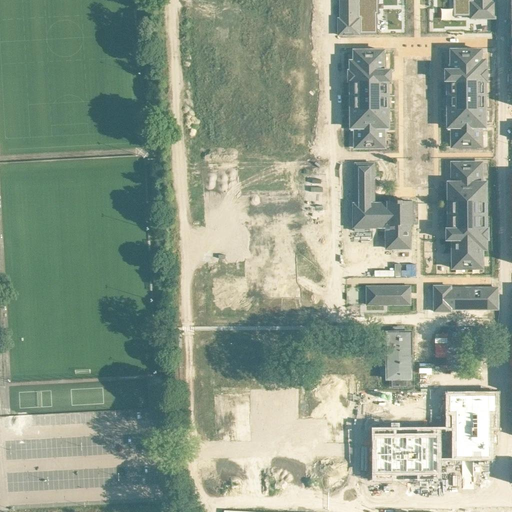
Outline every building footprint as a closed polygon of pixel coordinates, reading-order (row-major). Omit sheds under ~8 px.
[(223,0),(198,2),(199,15),(207,15),(207,21),(225,20),(223,0)] [(322,0),(301,0),(302,11),(323,11),(322,0)] [(340,0),(341,19),(338,19),(338,35),(359,35),(359,34),(377,34),(377,18),(373,18),(373,14),(377,14),(378,14),(378,0),(453,0),(453,16),(470,16),(470,19),(495,18),(495,2),(491,2),(490,0),(340,0)] [(323,11),(302,11),(302,22),(323,22),(323,11)] [(208,27),(199,28),(200,41),(226,39),(225,20),(207,21),(208,27)] [(323,22),(302,22),(302,32),(323,32),(323,22)] [(323,32),(302,32),(302,43),(323,43),(323,32)] [(323,43),(302,43),(302,55),(303,55),(323,55),(323,43)] [(451,70),(445,70),(446,81),(448,81),(448,127),(452,127),(452,147),(482,147),(481,127),(485,127),(485,81),(487,81),(487,69),(485,69),(485,60),(481,60),(481,50),(451,50),(451,70)] [(351,71),(348,71),(349,82),(351,82),(351,128),(355,128),(355,148),(384,148),(384,128),(388,128),(388,81),(390,81),(390,71),(384,71),(384,51),(354,51),(354,62),(351,62),(351,71)] [(227,55),(201,56),(202,70),(210,70),(210,76),(228,75),(227,55)] [(323,55),(303,55),(303,66),(317,66),(317,60),(323,60),(323,55)] [(317,66),(303,66),(303,77),(324,77),(323,72),(317,72),(317,66)] [(210,82),(202,83),(203,95),(229,94),(228,75),(210,76),(210,82)] [(324,77),(303,77),(303,88),(317,88),(317,81),(324,81),(324,77)] [(317,88),(303,88),(303,98),(324,98),(324,94),(317,94),(317,88)] [(229,94),(203,95),(204,108),(212,107),(212,114),(230,113),(229,94)] [(317,102),(296,102),(296,114),(318,114),(317,102)] [(213,120),(205,120),(205,133),(231,132),(230,113),(212,114),(213,120)] [(318,114),(296,114),(296,125),(304,125),(318,125),(318,114)] [(285,124),(271,124),(271,128),(272,128),(272,145),(285,145),(285,140),(285,124)] [(318,125),(304,125),(304,140),(304,145),(318,145),(318,125)] [(261,128),(250,128),(250,144),(250,149),(261,149),(261,128)] [(271,128),(261,128),(261,149),(272,149),(272,145),(272,128),(271,128)] [(231,132),(205,133),(206,146),(232,145),(231,132)] [(449,229),(447,229),(447,240),(453,240),(453,268),(483,268),(483,249),(486,249),(486,240),(489,240),(488,229),(486,229),(486,183),(482,183),(482,163),(452,163),(452,183),(449,183),(449,229)] [(264,164),(252,164),(252,190),(265,190),(265,185),(264,185),(264,164)] [(277,164),(264,164),(264,185),(265,185),(277,185),(277,164)] [(355,204),(354,204),(354,227),(355,227),(355,231),(361,231),(361,261),(396,261),(396,249),(410,248),(410,225),(412,225),(412,224),(418,224),(417,203),(412,203),(412,202),(389,202),(389,204),(374,204),(374,164),(355,164),(355,204)] [(233,168),(208,170),(208,183),(216,183),(217,189),(234,188),(233,168)] [(301,169),(280,169),(280,181),(282,181),(282,184),(280,184),(280,185),(299,184),(304,184),(325,184),(324,169),(311,169),(311,176),(301,176),(301,169)] [(304,184),(299,184),(299,196),(302,196),(325,196),(325,184),(304,184)] [(217,195),(209,196),(210,208),(235,207),(234,188),(217,189),(217,195)] [(325,196),(302,196),(302,207),(302,208),(325,208),(325,196)] [(235,207),(210,208),(211,221),(236,220),(235,207)] [(302,207),(300,207),(300,220),(325,220),(325,208),(302,208),(302,207)] [(325,220),(300,220),(300,231),(300,232),(322,232),(325,232),(325,220)] [(300,231),(299,231),(299,243),(322,243),(322,232),(300,232),(300,231)] [(322,243),(299,243),(299,253),(299,254),(322,253),(322,243)] [(299,253),(297,253),(297,265),(299,265),(299,264),(322,264),(322,253),(299,254),(299,253)] [(322,264),(299,264),(299,265),(299,276),(322,276),(322,264)] [(239,267),(214,268),(214,281),(222,281),(226,280),(227,287),(240,286),(239,280),(242,279),(241,267),(239,267)] [(308,279),(307,279),(307,298),(307,303),(308,323),(323,323),(322,309),(315,309),(315,300),(322,300),(322,279),(310,279),(310,281),(308,281),(308,279)] [(223,294),(215,294),(216,307),(236,305),(241,305),(241,306),(246,305),(245,285),(240,286),(227,287),(227,293),(223,294)] [(450,286),(434,287),(434,312),(451,311),(451,309),(498,309),(498,288),(450,288),(450,286)] [(367,287),(367,305),(410,305),(410,287),(367,287)] [(275,298),(264,298),(264,324),(275,323),(275,298)] [(286,298),(275,298),(275,323),(286,323),(286,298)] [(297,298),(286,298),(286,323),(297,323),(297,298)] [(307,298),(297,298),(297,323),(308,323),(307,303),(307,298)] [(236,305),(216,307),(216,319),(242,318),(241,306),(241,305),(236,305)] [(387,335),(379,336),(380,376),(387,376),(387,379),(391,379),(391,387),(407,386),(407,379),(411,379),(410,333),(403,333),(403,328),(394,328),(394,333),(387,333),(387,335)] [(237,337),(221,337),(221,344),(221,345),(227,344),(227,351),(228,351),(237,351),(237,337)] [(254,337),(237,337),(237,351),(247,350),(248,350),(247,344),(254,344),(254,337)] [(221,344),(214,344),(214,357),(228,357),(228,351),(227,351),(227,344),(221,345),(221,344)] [(248,350),(247,350),(247,357),(261,357),(261,344),(254,344),(247,344),(248,350)] [(228,357),(214,357),(214,370),(228,370),(228,357)] [(261,357),(247,357),(247,370),(261,370),(261,357)] [(228,370),(214,370),(214,383),(228,383),(228,375),(228,370)] [(261,370),(247,370),(247,375),(247,383),(261,383),(261,370)] [(318,377),(304,377),(305,391),(318,391),(318,377)] [(331,377),(318,377),(318,391),(331,391),(331,377)] [(344,377),(331,377),(331,391),(337,391),(337,390),(344,390),(343,384),(344,384),(344,377)] [(344,390),(337,390),(337,391),(337,400),(351,400),(351,384),(344,384),(343,384),(344,390)] [(392,431),(376,431),(376,439),(376,446),(376,455),(376,458),(376,478),(438,477),(437,465),(462,465),(462,460),(473,460),(473,465),(489,465),(489,457),(490,457),(490,427),(496,427),(496,395),(449,396),(450,427),(456,427),(456,431),(437,432),(437,431),(406,431),(400,431),(398,431),(392,431)] [(247,396),(219,396),(219,409),(227,409),(231,409),(232,416),(247,416),(247,415),(247,396)] [(351,400),(337,400),(338,413),(351,413),(351,400)] [(319,404),(305,404),(305,413),(319,413),(319,404)] [(338,413),(326,413),(326,425),(351,425),(351,413),(338,413)] [(227,422),(219,422),(219,435),(249,435),(249,415),(247,415),(247,416),(232,416),(232,422),(227,422)] [(351,425),(326,425),(326,438),(352,438),(351,425)] [(334,460),(322,461),(322,465),(323,465),(323,486),(334,486),(334,463),(334,460)] [(258,461),(247,461),(247,463),(247,486),(258,486),(258,461)] [(269,461),(258,461),(258,486),(269,486),(269,461)] [(280,461),(269,461),(269,486),(280,486),(280,461)] [(291,461),(280,461),(280,486),(291,486),(290,466),(291,466),(291,461)] [(313,461),(301,461),(301,465),(301,486),(312,486),(312,465),(313,465),(313,461)] [(247,463),(236,464),(237,486),(247,486),(247,463)] [(334,463),(334,486),(345,486),(345,477),(351,477),(351,463),(334,463)] [(236,464),(219,464),(219,478),(225,478),(225,486),(237,486),(236,464)] [(291,466),(290,466),(291,486),(301,486),(301,465),(291,466)] [(313,465),(312,465),(312,486),(323,486),(323,465),(322,465),(313,465)]
